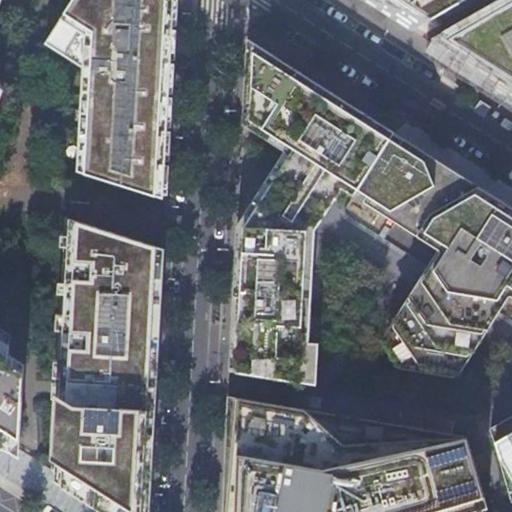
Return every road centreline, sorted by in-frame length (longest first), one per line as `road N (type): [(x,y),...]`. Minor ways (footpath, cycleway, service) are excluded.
road 1 (residential): [(212,0),(184,511)]
road 2 (residential): [(271,0),(511,151)]
